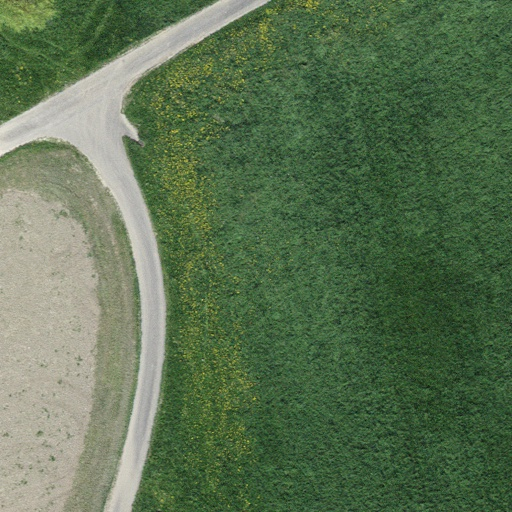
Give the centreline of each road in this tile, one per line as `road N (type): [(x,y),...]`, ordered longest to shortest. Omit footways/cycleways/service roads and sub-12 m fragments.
road 1 (track): [(77,100),(128,192),(146,258),(151,332),(143,430),(119,511)]
road 2 (track): [(77,100),(252,0)]
